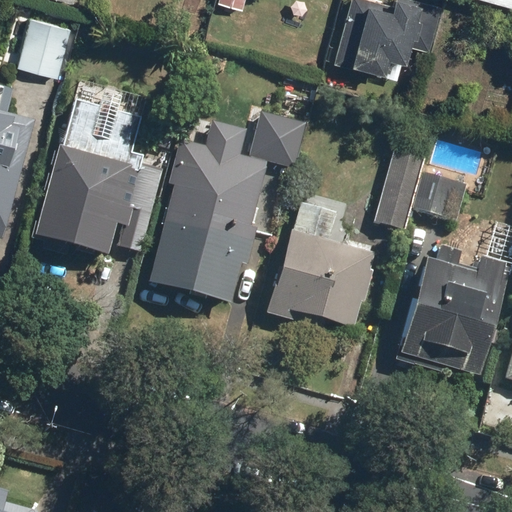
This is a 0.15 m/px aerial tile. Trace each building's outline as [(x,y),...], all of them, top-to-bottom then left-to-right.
[(79,0),(36,0),(20,66),(60,76),(79,0)] [(398,0),(397,6),(375,0),(356,0),(341,52),(416,74),(424,46),(429,48),(441,6),(419,0),(398,0)] [(150,103),(79,86),(42,236),(144,261),(169,160),(138,152),(150,103)] [(266,164),(293,172),(312,101),(285,93),(266,164)] [(30,131),(0,122),(0,229),(2,230),(30,131)] [(377,221),(405,230),(425,160),(397,152),(377,221)] [(262,181),(180,166),(158,285),(240,300),(262,181)] [(426,173),(415,209),(459,222),(470,185),(426,173)] [(385,231),(309,208),(264,323),(362,351),(385,231)] [(511,250),(511,240),(441,232),(412,352),(483,371),(511,250)] [(54,511),(57,501),(0,489),(0,511),(54,511)]
